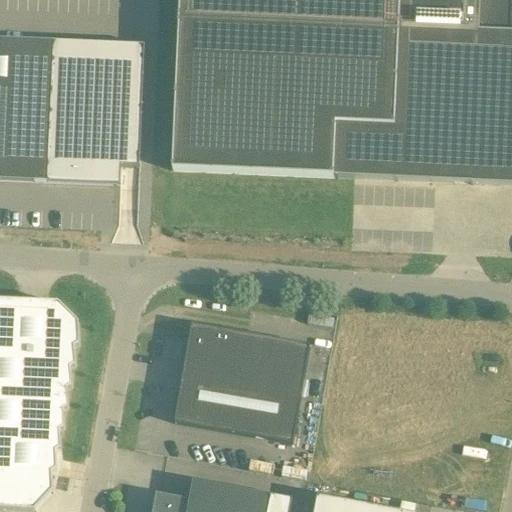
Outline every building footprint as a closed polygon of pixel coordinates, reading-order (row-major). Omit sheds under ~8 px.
[(179,0),(174,178),(511,196),(511,41),(469,42),(468,0),(179,0)] [(0,182),(47,185),(53,43),(0,40),(0,182)] [(124,44),(55,41),(48,187),(116,187),(124,44)] [(311,348),(192,327),(175,425),(293,447),(311,348)] [(485,472),(493,426),(494,425),(503,374),(346,345),(328,443),(453,466),(485,472)] [(393,511),(317,498),(314,511),(393,511)]
